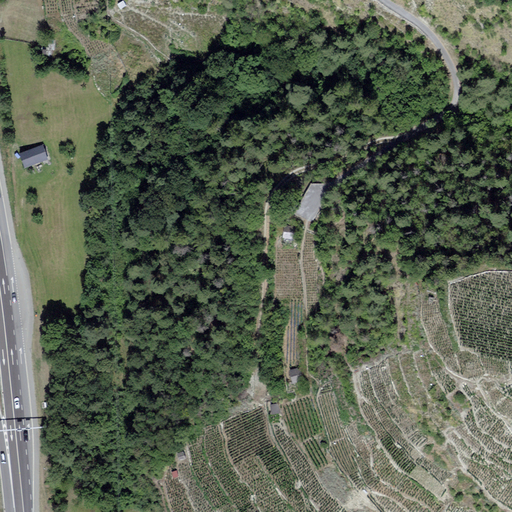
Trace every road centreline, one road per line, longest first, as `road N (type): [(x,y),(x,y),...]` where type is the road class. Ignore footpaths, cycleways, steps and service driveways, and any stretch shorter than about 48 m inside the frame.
road 1 (unclassified): [(384,0),(445,53),(457,74),(453,111),(318,202),(313,233)]
road 2 (secondary): [(24,511),(21,370),(0,205)]
road 3 (trunk): [(0,289),(23,511)]
road 4 (track): [(408,143),(387,141),(292,178),(270,210),(268,229)]
